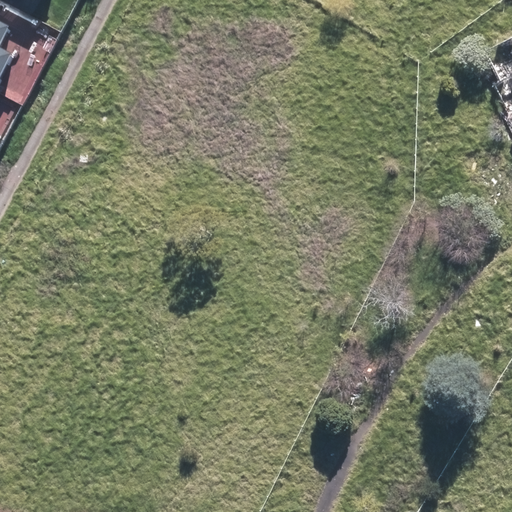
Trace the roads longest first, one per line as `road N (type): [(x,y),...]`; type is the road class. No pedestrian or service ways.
road 1 (unknown): [(325,0),(59,511)]
road 2 (unknown): [(458,511),(144,348)]
